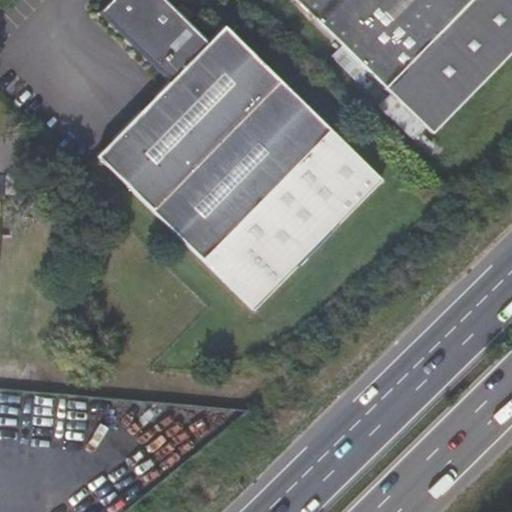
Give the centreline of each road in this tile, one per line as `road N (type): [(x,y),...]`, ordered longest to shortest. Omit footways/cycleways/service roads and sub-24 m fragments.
road 1 (motorway): [(511,284),(279,511)]
road 2 (unclassified): [(0,371),(254,391)]
road 3 (motorway): [(387,511),(511,389)]
